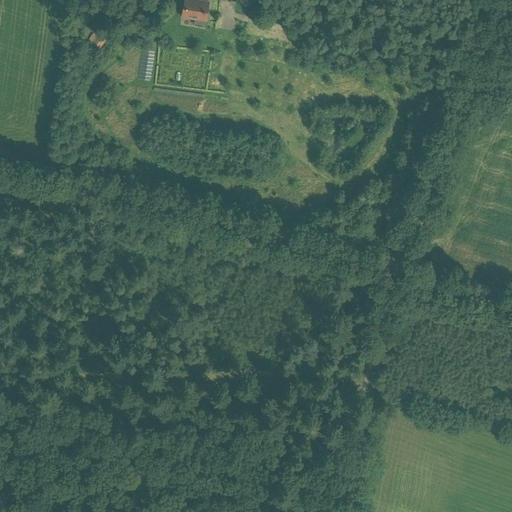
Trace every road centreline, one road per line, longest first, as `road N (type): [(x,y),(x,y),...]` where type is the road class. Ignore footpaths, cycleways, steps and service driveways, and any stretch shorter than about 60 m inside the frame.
road 1 (unclassified): [(346,511),(389,269),(507,0)]
road 2 (track): [(332,255),(0,169)]
road 3 (track): [(511,304),(332,255)]
